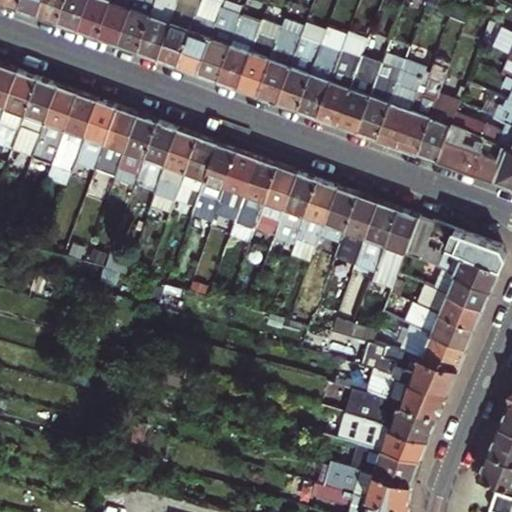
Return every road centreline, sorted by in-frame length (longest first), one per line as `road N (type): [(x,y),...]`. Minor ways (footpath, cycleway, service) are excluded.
road 1 (residential): [(0,29),(511,216)]
road 2 (tertiary): [(511,318),(435,511)]
